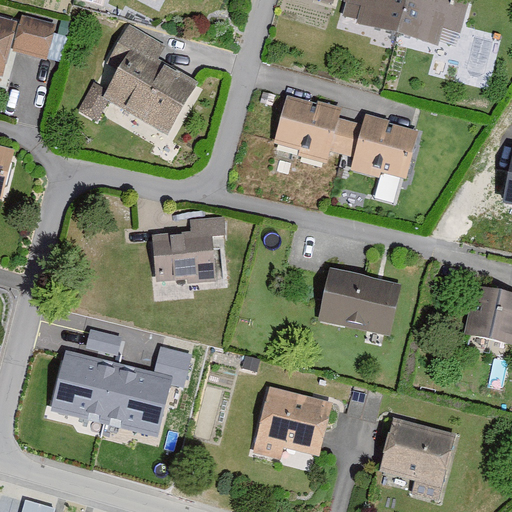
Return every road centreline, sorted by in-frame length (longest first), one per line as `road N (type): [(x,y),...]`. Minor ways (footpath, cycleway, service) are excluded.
road 1 (residential): [(262,0),(220,163),(206,183),(174,193),(79,177),(54,198),(0,417)]
road 2 (residential): [(0,466),(167,511)]
